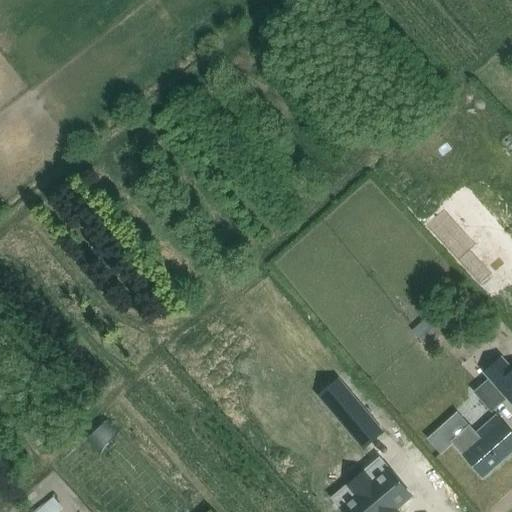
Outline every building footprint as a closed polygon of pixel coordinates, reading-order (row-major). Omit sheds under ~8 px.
[(477,293),(470,300),(485,317),(492,310),(477,293)] [(427,330),(435,345),(459,332),(451,317),(427,330)] [(485,372),(490,378),(474,392),(491,412),(508,397),(511,402),(511,369),(502,358),(485,372)] [(338,379),(320,395),(351,432),(369,416),(338,379)] [(450,442),(483,478),(511,451),(511,436),(496,418),(477,435),(469,425),(450,442)] [(111,439),(128,457),(142,444),(125,426),(111,439)] [(100,448),(80,462),(116,511),(136,498),(100,448)] [(361,500),(347,511),(397,511),(395,509),(410,497),(388,470),(373,483),(369,478),(353,491),(361,500)]
